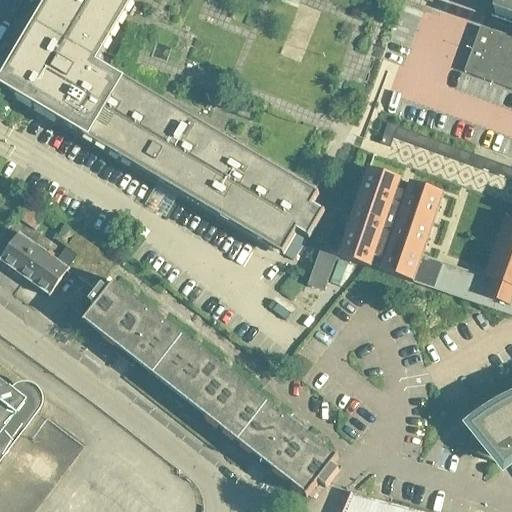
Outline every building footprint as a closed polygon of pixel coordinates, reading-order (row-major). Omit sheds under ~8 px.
[(50,0),(29,38),(5,78),(38,98),(33,107),(283,255),(297,232),(303,236),(309,239),(325,213),(320,210),(313,206),(319,195),(96,62),(132,0),(50,0)] [(511,0),(499,0),(495,13),(511,19),(511,0)] [(511,39),(480,28),(464,73),(511,90),(511,39)] [(380,144),(376,155),(511,204),(511,169),(388,123),(380,144)] [(434,290),(442,269),(421,262),(443,195),(411,183),(410,187),(405,185),(400,184),(401,180),(369,169),(338,258),(361,266),(434,290)] [(34,231),(46,214),(29,202),(17,219),(34,231)] [(434,290),(511,316),(511,218),(506,217),(499,238),(495,237),(494,239),(498,240),(497,244),(493,243),(489,254),(493,255),(491,259),(488,258),(487,259),(491,260),(485,278),(443,264),(442,269),(434,290)] [(116,263),(66,226),(55,241),(77,257),(68,270),(68,271),(97,292),(116,263)] [(68,270),(20,236),(19,235),(0,261),(0,267),(23,284),(25,281),(48,297),(48,298),(49,299),(68,271),(68,270)] [(325,291),(336,258),(338,259),(338,257),(322,251),(310,286),(325,291)] [(106,340),(135,302),(115,286),(116,284),(115,284),(109,291),(102,286),(90,301),(97,307),(88,318),(83,324),(84,325),(85,323),(106,340)] [(125,360),(159,317),(153,312),(151,314),(135,302),(106,340),(120,350),(116,355),(118,356),(125,360)] [(147,372),(177,335),(164,325),(166,322),(159,317),(125,360),(131,365),(130,366),(132,368),(135,363),(147,372)] [(167,388),(196,350),(177,335),(147,372),(167,388)] [(186,403),(216,365),(196,350),(167,388),(186,403)] [(206,418),(235,380),(216,365),(186,403),(206,418)] [(225,433),(254,395),(235,380),(206,418),(225,433)] [(244,448),(274,410),(254,395),(225,433),(244,448)] [(511,400),(502,406),(494,410),(490,413),(484,417),(471,425),(478,434),(497,458),(511,460),(511,400)] [(261,468),(296,424),(289,419),(287,421),(274,410),(244,448),(256,458),(253,462),(255,464),(255,463),(261,468)] [(286,481),(316,443),(301,431),(302,429),(296,424),(261,468),(267,472),(266,473),(268,475),(272,470),(286,481)] [(326,487),(338,471),(332,466),(339,459),(338,458),(336,459),(316,443),(286,481),(300,491),(307,497),(306,499),(307,499),(320,483),(326,487)] [(420,511),(351,494),(343,511),(420,511)]
